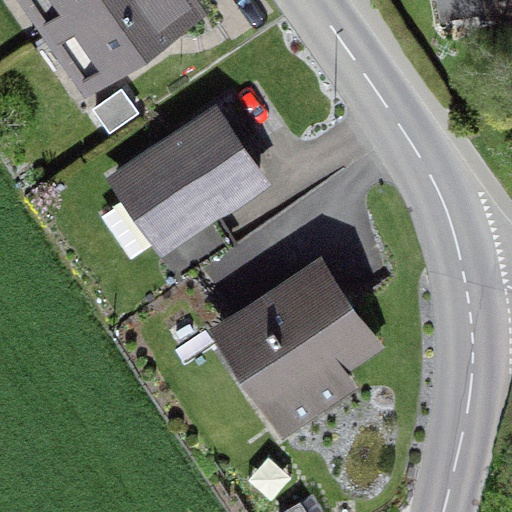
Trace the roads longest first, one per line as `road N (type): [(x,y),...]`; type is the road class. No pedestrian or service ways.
road 1 (tertiary): [(314,0),(391,109),(442,202),(470,281)]
road 2 (tertiary): [(470,281),(467,417),(441,511)]
